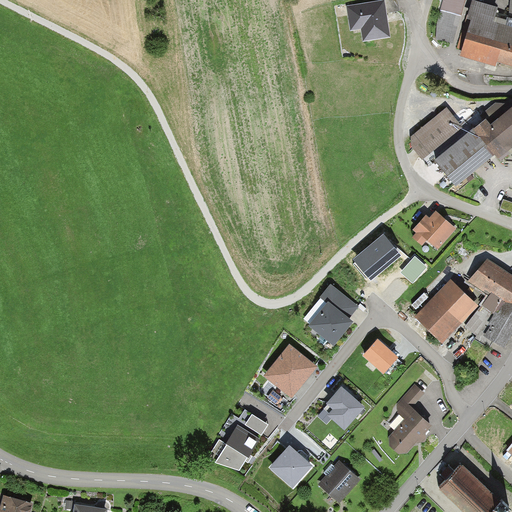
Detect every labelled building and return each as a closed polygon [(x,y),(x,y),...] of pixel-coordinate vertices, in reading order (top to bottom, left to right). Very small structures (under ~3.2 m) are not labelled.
[(383,0),(383,3),(347,8),(350,31),(360,30),(362,41),(390,37),(386,14),(400,12),(398,0),(383,0)] [(466,0),(444,0),(437,23),(437,39),(463,47),(471,22),(467,20),(470,9),(464,7),(466,0)] [(473,1),(470,9),(467,20),(471,22),(463,47),(460,56),(496,67),(497,63),(511,67),(511,19),(509,19),(508,18),(507,21),(496,18),(498,8),(473,1)] [(511,105),(496,102),(480,115),(477,110),(466,119),(469,122),(462,128),(446,108),(410,137),(411,147),(421,160),(423,158),(428,164),(435,159),(456,185),(494,155),(498,160),(511,149),(511,105)] [(416,234),(412,239),(422,248),(428,240),(438,249),(455,229),(435,212),(430,218),(426,215),(412,231),(416,234)] [(384,234),(353,259),(371,280),(402,255),(384,234)] [(415,256),(401,272),(413,283),(428,267),(415,256)] [(511,275),(488,260),(469,282),(491,295),(465,327),(477,335),(491,313),(495,315),(488,325),(491,327),(485,337),(505,349),(511,337),(511,275)] [(478,307),(449,280),(413,318),(443,345),(478,307)] [(327,303),(308,326),(334,347),(354,322),(350,319),(360,308),(331,284),(320,298),(327,303)] [(378,340),(363,357),(384,376),(399,359),(382,344),(378,340)] [(290,344),(264,376),(292,399),(318,367),(290,344)] [(403,420),(387,437),(387,445),(395,452),(405,453),(415,442),(420,442),(423,439),(423,435),(422,433),(430,424),(417,413),(420,411),(414,405),(424,394),(412,384),(395,404),(395,413),(403,420)] [(356,398),(342,386),(327,403),(334,409),(329,415),(345,429),(365,406),(356,398)] [(273,390),(267,398),(276,405),(282,397),(273,390)] [(252,416),(246,426),(261,435),(267,426),(252,416)] [(227,446),(216,463),(240,472),(248,459),(249,460),(262,440),(238,425),(225,445),(227,446)] [(290,444),(269,467),(292,488),(313,464),(305,456),(290,444)] [(337,460),(316,484),(338,502),(359,478),(337,460)] [(459,464),(436,487),(462,511),(502,511),(507,507),(500,500),(498,501),(459,464)] [(30,511),(33,504),(3,497),(0,509),(0,511),(30,511)]
